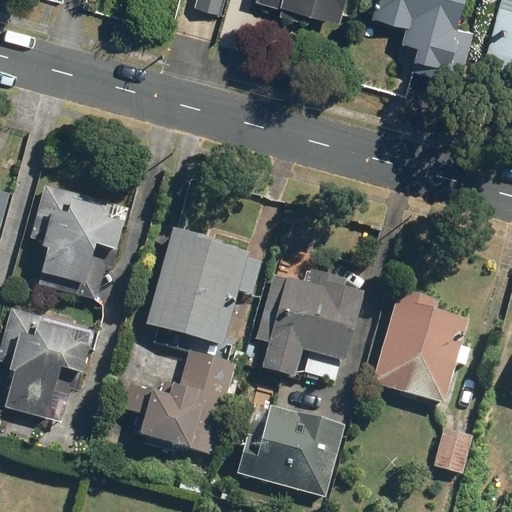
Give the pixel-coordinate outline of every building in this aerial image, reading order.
[(254,0),(255,1),(282,8),(281,16),(310,22),(311,15),(340,23),(346,0),(254,0)] [(402,45),(417,49),(410,73),(448,82),(453,61),(465,65),(473,33),(457,28),(464,0),(377,0),(373,18),(406,26),(402,45)] [(511,0),(502,0),(486,64),(511,71),(511,0)] [(129,208),(45,186),(31,239),(43,243),(41,250),(46,251),(37,285),(96,301),(109,251),(117,253),(129,208)] [(0,226),(8,194),(0,192),(0,226)] [(249,250),(174,230),(148,328),(223,348),(238,292),(253,296),(262,262),(247,258),(249,250)] [(302,285),(273,277),(255,341),(268,345),(261,371),(295,380),(302,354),(310,356),(305,374),(308,375),(307,379),(326,384),(327,380),(335,382),(340,364),(343,365),(363,292),(344,287),(346,280),(310,270),(309,274),(306,273),(302,285)] [(445,405),(468,320),(434,311),(436,301),(397,290),(371,386),(445,405)] [(95,331),(11,309),(0,351),(0,362),(11,365),(7,380),(10,381),(3,409),(62,425),(76,374),(83,376),(95,331)] [(156,394),(130,387),(123,410),(140,414),(134,437),(145,440),(143,447),(174,455),(176,448),(190,452),(203,406),(195,404),(197,394),(159,383),(156,394)] [(247,435),(237,475),(325,498),(344,426),(269,407),(261,439),(247,435)] [(472,438),(444,430),(434,468),(462,476),(472,438)] [(463,473),(462,478),(460,496),(483,499),(486,477),(463,473)]
